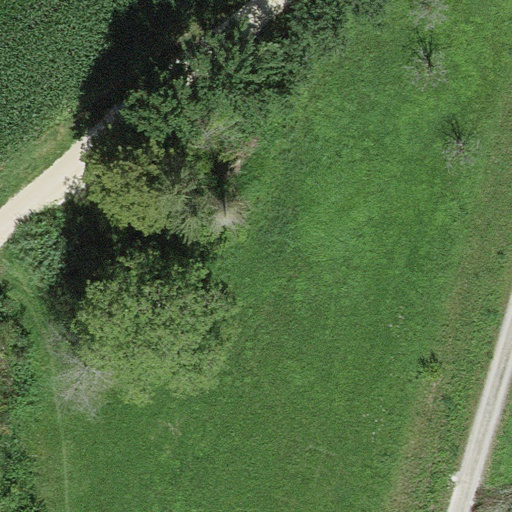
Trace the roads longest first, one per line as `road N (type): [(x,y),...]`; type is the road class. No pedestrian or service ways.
road 1 (track): [(0,222),(273,0)]
road 2 (track): [(511,301),(450,511)]
